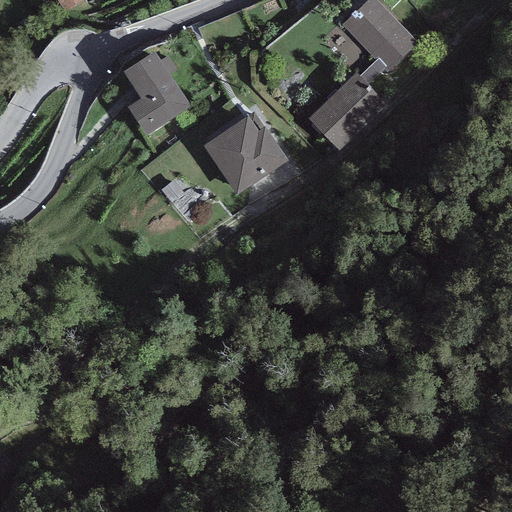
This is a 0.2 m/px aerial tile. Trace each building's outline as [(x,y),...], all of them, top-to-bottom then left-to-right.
[(56,0),(63,12),(84,0),(56,0)] [(419,43),(377,0),(367,0),(342,24),(388,72),(419,43)] [(154,51),(124,71),(141,98),(127,107),(146,136),(191,106),(170,74),(178,69),(169,54),(160,60),(154,51)] [(388,108),(355,73),(309,120),(341,153),(388,108)] [(254,110),(203,145),(238,195),(289,160),(254,110)] [(183,193),(172,180),(161,190),(171,203),(183,193)] [(0,510),(29,480),(0,453),(0,510)]
